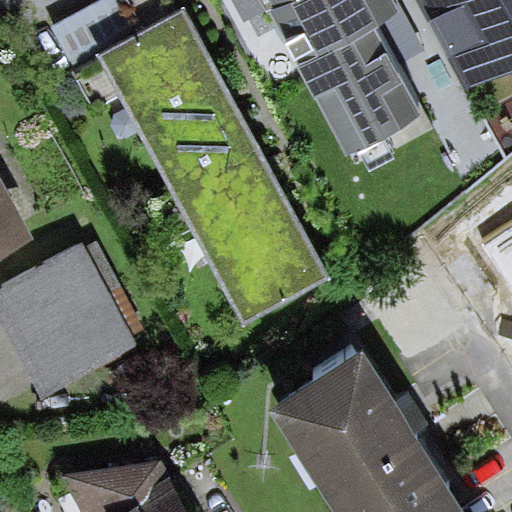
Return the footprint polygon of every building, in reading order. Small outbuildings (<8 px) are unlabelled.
[(420,40),(397,0),(221,0),(263,75),(294,57),(344,145),(418,104),(391,56),(420,40)] [(511,0),(420,0),(470,89),(511,65),(511,0)] [(251,134),(187,16),(102,62),(242,321),(327,275),(251,134)] [(0,263),(37,243),(0,178),(0,263)] [(511,230),(488,246),(510,281),(511,283),(511,230)] [(147,342),(87,235),(0,283),(0,307),(50,396),(147,342)] [(464,511),(358,337),(269,390),(342,511),(464,511)] [(192,511),(161,458),(62,479),(83,511),(192,511)]
